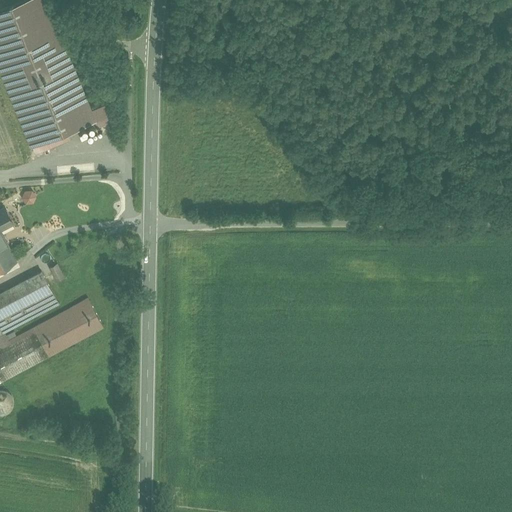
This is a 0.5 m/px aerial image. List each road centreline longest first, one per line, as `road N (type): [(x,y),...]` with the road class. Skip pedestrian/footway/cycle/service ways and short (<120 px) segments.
road 1 (unclassified): [(150,221),(511,222)]
road 2 (secondary): [(145,511),(150,221)]
road 3 (secondary): [(150,221),(155,45)]
